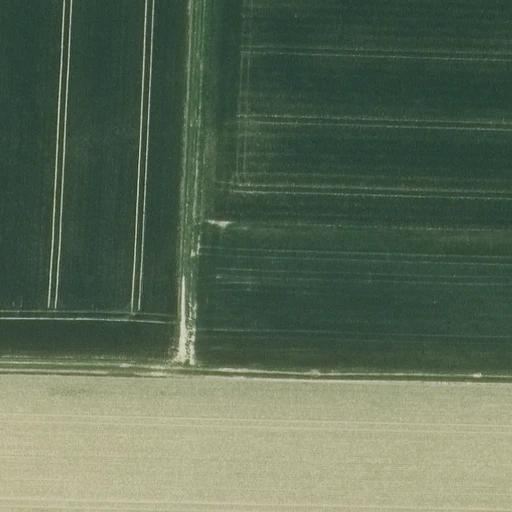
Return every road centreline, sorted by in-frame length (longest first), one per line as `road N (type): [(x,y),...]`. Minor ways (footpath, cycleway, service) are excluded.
road 1 (track): [(511,382),(0,379)]
road 2 (track): [(175,381),(196,0)]
